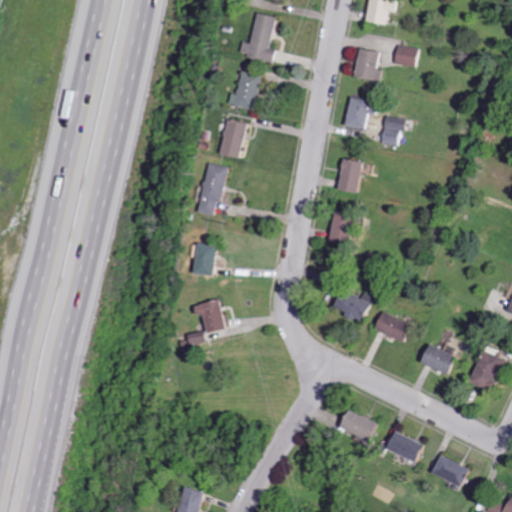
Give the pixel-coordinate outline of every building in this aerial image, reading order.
[(404,0),(378,0),(375,21),(394,25),(397,11),(403,12),(404,0)] [(257,43),(248,42),(246,54),(280,61),(282,50),(276,49),(282,17),(263,13),(257,43)] [(423,67),(426,49),(405,45),(402,64),(423,67)] [(387,51),(367,49),(364,78),(389,80),(390,70),(385,70),(387,51)] [(235,106),(261,109),(265,76),(247,73),(244,94),(236,93),(235,106)] [(386,115),(387,101),(358,98),(355,127),(376,129),(377,114),(386,115)] [(405,146),(407,130),(413,131),(415,120),(393,116),(389,144),(405,146)] [(251,123),(232,120),(228,155),(248,158),(251,123)] [(366,193),(371,163),(352,159),(347,190),(366,193)] [(234,167),(215,164),(206,213),(221,216),(223,202),(228,203),(234,167)] [(359,212),(341,211),(340,241),(358,242),(359,212)] [(223,275),(224,245),(205,244),(203,275),(223,275)] [(381,297),(370,293),(369,295),(351,288),(342,310),(371,322),(381,297)] [(202,306),(205,317),(211,315),(216,334),(234,329),(226,300),(202,306)] [(383,330),(410,343),(418,325),(391,312),(383,330)] [(213,341),(210,331),(194,334),(196,345),(213,341)] [(429,363),(454,375),(463,357),(438,345),(429,363)] [(498,391),(509,359),(489,351),(477,383),(498,391)] [(379,441),(387,423),(359,411),(351,429),(379,441)] [(431,443),(402,433),(396,451),(425,461),(431,443)] [(441,473),(469,487),(478,470),(449,456),(441,473)] [(207,511),(215,491),(197,484),(186,511),(207,511)]
